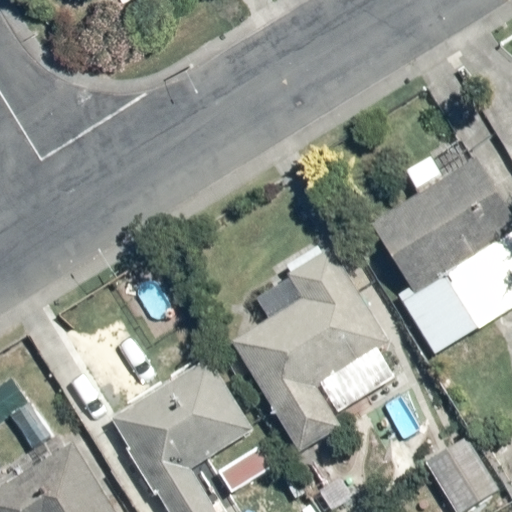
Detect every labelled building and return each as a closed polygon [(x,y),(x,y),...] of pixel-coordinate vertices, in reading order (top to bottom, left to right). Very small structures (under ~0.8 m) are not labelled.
[(511,215),(478,160),(373,224),(416,290),(404,298),(440,358),(511,315),(511,215)] [(396,346),(337,252),(292,277),(306,301),(237,341),(306,455),(348,432),(321,389),(396,346)] [(213,363),(116,420),(171,511),(219,511),(198,472),(257,434),(213,363)] [(468,433),(423,459),(454,511),(475,511),(505,495),(468,433)] [(118,511),(76,442),(0,491),(0,511),(118,511)]
